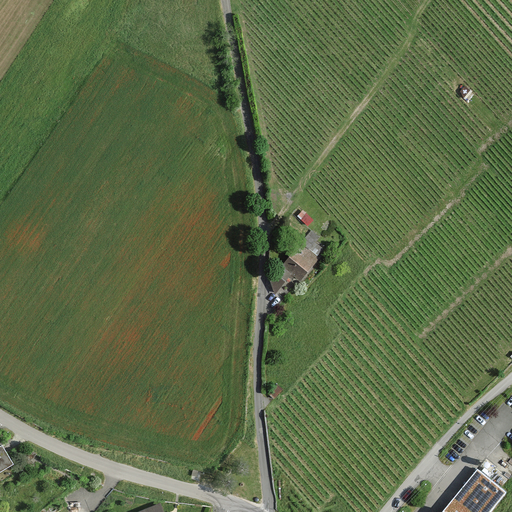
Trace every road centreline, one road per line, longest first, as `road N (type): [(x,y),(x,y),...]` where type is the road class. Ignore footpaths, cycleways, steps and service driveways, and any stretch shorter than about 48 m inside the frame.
road 1 (residential): [(269,511),(258,365),(263,228),(229,0)]
road 2 (unclassified): [(1,414),(99,466),(231,503)]
road 3 (residential): [(385,511),(444,440),(511,376)]
